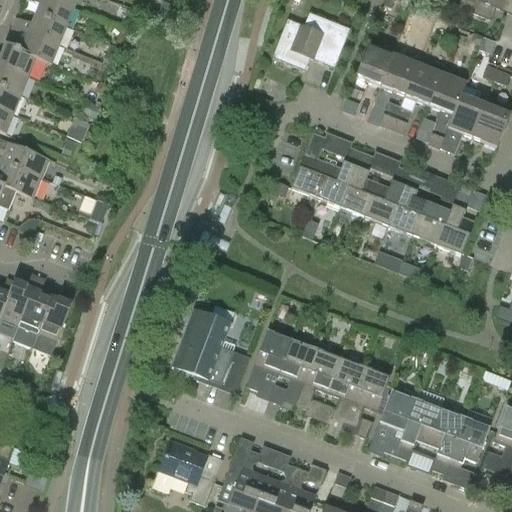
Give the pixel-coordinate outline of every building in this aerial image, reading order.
[(65,29),(73,10),(46,0),(23,0),(23,1),(38,8),(34,17),(65,29)] [(46,0),(73,10),(77,0),(46,0)] [(490,22),(494,9),(511,15),(511,0),(462,0),(459,9),(490,22)] [(15,20),(11,30),(58,48),(65,29),(34,17),(31,27),(15,20)] [(309,17),(302,33),(286,26),(272,60),(304,72),(309,60),(334,70),(349,33),(309,17)] [(23,45),(20,54),(19,55),(35,61),(34,62),(50,68),(58,48),(11,30),(8,39),(23,45)] [(355,80),(379,90),(393,56),(368,46),(355,80)] [(0,69),(27,80),(34,62),(35,61),(19,55),(20,54),(4,48),(0,58),(0,69)] [(393,56),(379,90),(404,100),(417,66),(393,56)] [(441,75),(417,66),(404,100),(428,109),(441,75)] [(494,85),(498,73),(486,68),(481,79),(494,85)] [(27,80),(0,69),(0,91),(19,99),(27,80)] [(510,77),(498,73),(494,85),(505,89),(510,77)] [(466,85),(441,75),(428,109),(439,114),(426,147),(441,152),(449,132),(446,131),(451,119),(465,87),(466,85)] [(480,93),(465,87),(451,119),(446,131),(449,132),(471,141),(484,107),(476,104),(480,93)] [(351,89),(342,113),(354,118),(363,94),(351,89)] [(19,99),(0,91),(0,113),(12,118),(19,99)] [(390,133),(400,109),(388,104),(378,128),(390,133)] [(509,117),(484,107),(471,141),(496,151),(509,117)] [(400,109),(390,133),(402,137),(411,113),(400,109)] [(0,136),(4,138),(12,118),(0,113),(0,136)] [(70,136),(83,143),(92,125),(79,119),(70,136)] [(315,200),(328,166),(317,162),(325,141),(312,135),(290,190),(315,200)] [(0,165),(40,182),(47,162),(0,143),(0,157),(3,159),(0,165)] [(339,210),(361,155),(348,150),(340,171),(328,166),(315,200),(339,210)] [(339,210),(363,219),(377,185),(365,181),(374,160),(361,155),(339,210)] [(0,187),(4,189),(4,190),(15,194),(32,201),(40,182),(0,165),(0,187)] [(387,229),(409,174),(397,169),(388,190),(377,185),(363,219),(387,229)] [(411,239),(425,204),(414,200),(422,179),(424,174),(411,169),(409,174),(387,229),(411,239)] [(0,210),(7,213),(15,194),(4,190),(4,189),(0,187),(0,210)] [(411,239),(435,248),(458,193),(445,188),(437,209),(425,204),(411,239)] [(458,193),(435,248),(460,258),(474,223),(462,219),(470,198),(458,193)] [(378,256),(375,267),(417,277),(420,265),(378,256)] [(0,316),(0,321),(17,329),(37,280),(30,277),(25,290),(13,285),(0,316)] [(11,343),(30,351),(51,300),(39,295),(44,283),(37,280),(17,329),(11,343)] [(0,316),(13,285),(6,282),(1,294),(0,293),(0,316)] [(178,290),(170,312),(182,316),(184,311),(196,303),(198,297),(178,290)] [(51,300),(30,351),(50,359),(75,296),(67,292),(63,305),(51,300)] [(511,313),(500,309),(497,319),(511,324),(511,313)] [(193,313),(172,369),(220,387),(232,354),(234,348),(222,344),(229,326),(193,313)] [(278,377),(290,343),(266,333),(245,389),(257,394),(266,373),(278,377)] [(315,352),(290,343),(278,377),(289,382),(281,403),(293,408),(315,352)] [(339,361),(315,352),(293,408),(306,412),(314,391),(326,395),(339,361)] [(339,361),(326,395),(338,400),(326,432),(338,437),(363,370),(339,361)] [(363,370),(338,437),(339,437),(340,433),(353,437),(363,410),(376,414),(389,380),(363,370)] [(394,458),(415,402),(391,393),(378,427),(390,432),(381,453),(394,458)] [(439,412),(415,402),(394,458),(407,463),(415,441),(426,446),(439,412)] [(511,467),(511,411),(506,409),(493,444),(505,448),(494,475),(507,480),(509,474),(511,467)] [(464,421),(439,412),(426,446),(438,450),(430,472),(443,476),(451,455),(464,421)] [(451,455),(443,476),(441,482),(453,486),(463,460),(475,464),(488,430),(464,421),(451,455)] [(0,485),(13,449),(0,444),(0,485)] [(168,494),(173,479),(188,485),(185,494),(191,496),(189,502),(204,508),(214,483),(199,478),(206,459),(169,445),(153,489),(168,494)] [(233,459),(216,502),(240,511),(254,511),(266,480),(253,475),(251,470),(252,468),(257,466),(261,457),(248,452),(244,464),(233,459)] [(279,485),(266,480),(254,511),(281,511),(297,471),(285,466),(282,475),(283,475),(284,480),(283,482),(279,485)] [(297,471),(281,511),(309,511),(315,498),(302,493),(300,489),(301,486),(306,484),(309,475),(297,471)] [(328,500),(340,504),(349,480),(337,475),(328,500)] [(365,511),(379,511),(386,494),(373,489),(369,500),(370,501),(365,511)] [(397,498),(386,494),(379,511),(392,511),(393,510),(394,510),(397,498)]
